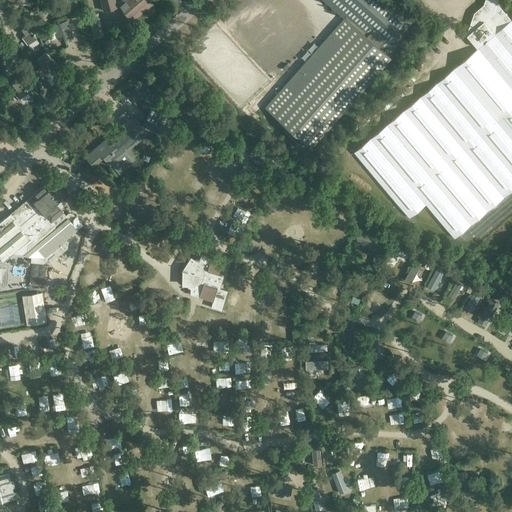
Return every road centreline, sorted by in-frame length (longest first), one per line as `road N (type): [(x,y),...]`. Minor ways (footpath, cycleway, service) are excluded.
road 1 (unknown): [(125,66),(511,293)]
road 2 (unclassified): [(0,163),(205,0)]
road 3 (track): [(118,304),(148,399),(144,426),(154,471),(175,511)]
road 4 (track): [(206,244),(228,184),(217,171),(183,173),(170,207),(190,248)]
road 5 (track): [(2,452),(62,442),(81,511)]
